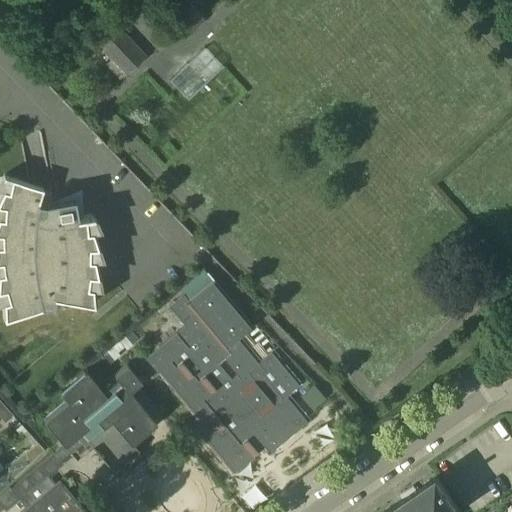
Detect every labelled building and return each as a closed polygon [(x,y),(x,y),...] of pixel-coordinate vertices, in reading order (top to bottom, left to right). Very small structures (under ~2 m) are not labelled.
[(183,0),(163,18),(182,40),(204,20),(185,0),(183,0)] [(122,77),(144,56),(115,25),(93,45),(122,77)] [(204,44),(169,78),(188,97),(223,64),(204,44)] [(52,189),(6,176),(4,188),(0,207),(0,284),(4,304),(7,319),(49,306),(53,307),(55,296),(90,303),(95,274),(95,244),(93,216),(97,215),(96,214),(81,216),(78,197),(54,201),(52,189)] [(259,359),(239,335),(252,324),(203,265),(179,285),(184,291),(168,304),(185,325),(139,363),(151,377),(158,371),(200,421),(193,427),(232,473),(264,446),(269,453),(309,419),(287,393),(300,382),(272,348),(259,359)] [(0,495),(0,508),(2,507),(5,511),(19,499),(26,507),(19,511),(87,511),(58,479),(36,498),(30,490),(62,462),(60,460),(86,438),(113,470),(139,448),(133,441),(156,420),(131,390),(142,381),(127,362),(114,373),(120,380),(106,392),(86,369),(60,390),(67,398),(43,418),(64,442),(10,488),(10,487),(0,495)] [(311,409),(324,398),(313,384),(300,395),(311,409)] [(0,417),(4,422),(12,415),(3,405),(0,407),(0,417)] [(37,442),(4,467),(5,468),(14,477),(44,450),(37,442)] [(0,472),(0,489),(14,477),(5,468),(0,472)] [(389,508),(391,511),(452,511),(459,507),(437,475),(389,508)]
